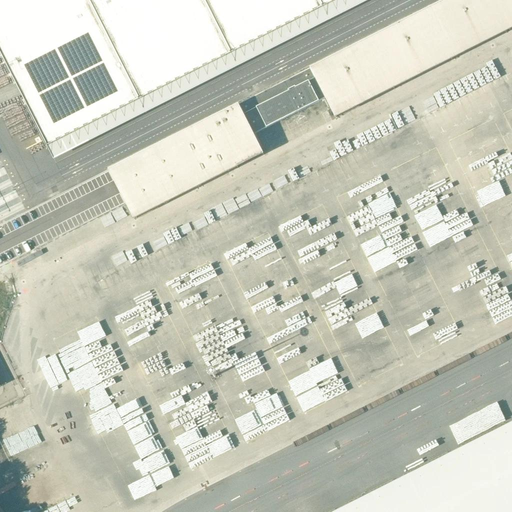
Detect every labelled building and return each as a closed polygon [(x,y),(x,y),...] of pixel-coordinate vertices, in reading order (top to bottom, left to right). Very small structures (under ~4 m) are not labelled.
[(0,0),(0,53),(47,147),(339,0),(0,0)] [(310,69),(109,171),(134,220),(263,154),(254,135),(326,100),(310,69)] [(106,412),(111,427),(133,420),(127,402),(112,406),(113,409),(106,412)] [(511,511),(511,422),(334,511),(511,511)] [(67,459),(86,456),(84,445),(65,447),(67,459)] [(71,487),(88,484),(87,473),(69,476),(71,487)]
